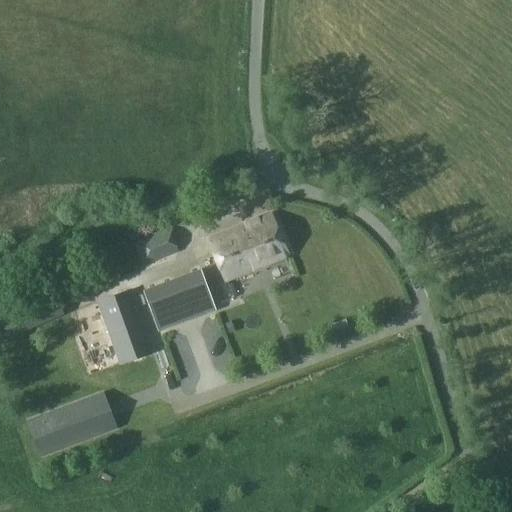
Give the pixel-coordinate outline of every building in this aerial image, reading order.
[(248,260),(241,263),(246,273),(288,255),(270,216),(249,225),(254,238),(248,241),(250,247),(243,250),(248,260)] [(249,225),(209,242),(226,282),(246,273),(241,263),(248,260),(243,250),(250,247),(248,241),(254,238),(249,225)] [(167,230),(160,233),(135,242),(143,265),(177,253),(167,230)] [(201,270),(143,292),(143,293),(158,332),(216,311),(215,308),(201,270)] [(152,352),(130,290),(97,302),(119,365),(152,352)] [(109,432),(96,395),(37,418),(50,454),(109,432)]
